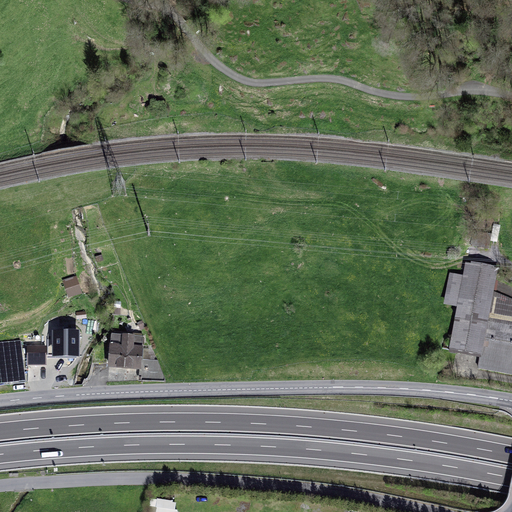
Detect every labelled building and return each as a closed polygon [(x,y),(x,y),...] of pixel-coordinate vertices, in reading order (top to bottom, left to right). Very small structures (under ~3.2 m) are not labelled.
[(161,113),(163,104),(152,101),(149,110),(161,113)] [(497,269),(466,263),(464,276),(458,307),(450,350),(480,355),(478,368),(511,374),(511,325),(488,321),(493,292),(497,269)] [(458,307),(464,276),(449,273),(444,305),(458,307)] [(81,293),(78,285),(66,289),(69,297),(81,293)] [(511,301),(493,292),(488,321),(511,325),(511,301)] [(53,340),(50,340),(50,357),(77,357),(76,332),(53,332),(53,340)] [(142,338),(112,335),(109,366),(140,369),(142,338)] [(0,385),(25,382),(21,346),(0,349),(0,385)] [(45,348),(27,348),(28,366),(46,366),(45,348)] [(143,380),(165,382),(157,361),(144,360),(143,380)] [(178,511),(180,501),(160,499),(158,511),(178,511)]
